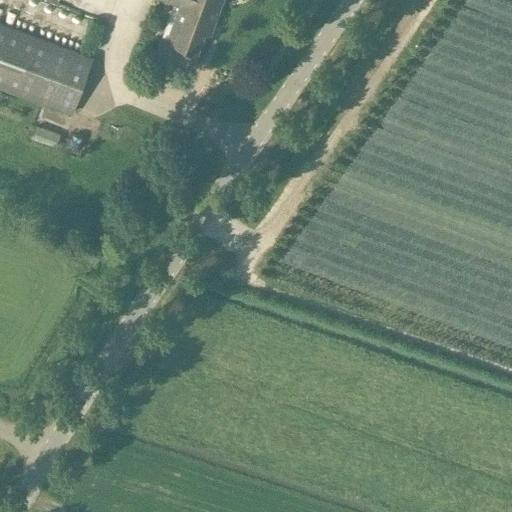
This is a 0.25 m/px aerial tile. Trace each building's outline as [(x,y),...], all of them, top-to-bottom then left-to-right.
[(42,0),(97,19),(104,0),(42,0)] [(209,33),(221,1),(217,0),(213,0),(213,3),(205,0),(172,0),(181,3),(167,39),(196,50),(203,31),(209,33)] [(0,87),(71,114),(92,57),(0,23),(0,87)] [(76,113),(73,121),(89,127),(92,119),(76,113)] [(54,143),(57,131),(37,126),(34,138),(54,143)]
